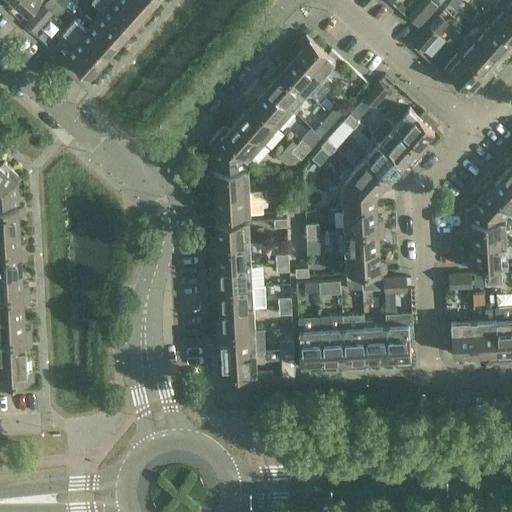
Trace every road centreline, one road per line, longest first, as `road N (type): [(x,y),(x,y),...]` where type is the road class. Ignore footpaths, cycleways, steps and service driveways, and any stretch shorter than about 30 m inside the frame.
road 1 (residential): [(469,134),(417,199),(428,380),(511,377)]
road 2 (secondary): [(511,460),(229,473)]
road 3 (secondary): [(230,506),(511,489)]
road 4 (residential): [(133,174),(301,0)]
road 5 (residential): [(321,0),(469,134)]
road 6 (residential): [(0,55),(133,174)]
road 7 (residential): [(145,303),(135,381),(146,448)]
road 8 (residential): [(186,438),(159,374),(145,303)]
road 9 (residential): [(133,174),(162,227),(145,303)]
road 10 (secondary): [(127,474),(0,498)]
